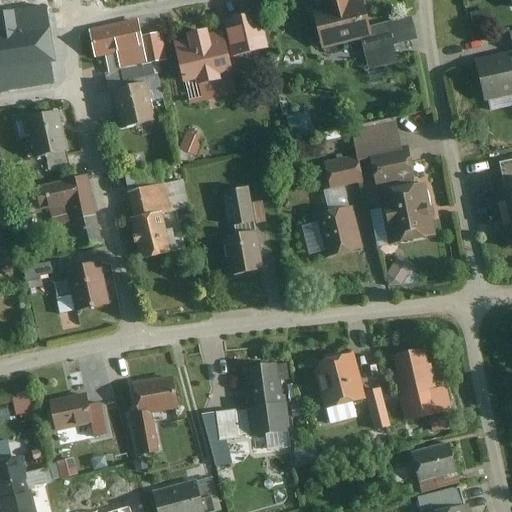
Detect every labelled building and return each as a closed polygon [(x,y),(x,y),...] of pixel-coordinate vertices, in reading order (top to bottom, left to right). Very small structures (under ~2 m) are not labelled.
[(42,0),(0,0),(0,11),(43,5),(42,0)] [(326,0),(327,2),(311,5),(322,50),(363,41),(375,38),(373,29),(365,0),(326,0)] [(190,40),(172,44),(181,86),(237,75),(234,60),(273,52),(266,14),(224,22),(226,33),(211,36),(210,29),(188,33),(190,40)] [(0,94),(58,85),(47,18),(0,25),(0,94)] [(415,19),(373,29),(375,38),(363,41),(370,70),(398,63),(394,47),(420,41),(415,19)] [(142,21),(89,32),(94,58),(117,54),(121,72),(151,66),(142,21)] [(511,35),(511,60),(477,67),(484,102),(511,96),(511,34),(511,35)] [(153,83),(114,91),(123,132),(162,124),(153,83)] [(286,116),(290,137),(314,132),(310,112),(286,116)] [(65,114),(19,120),(24,162),(71,155),(65,114)] [(206,139),(188,132),(181,151),(199,158),(206,139)] [(415,153),(384,159),(388,180),(419,175),(415,153)] [(364,162),(325,170),(329,190),(345,187),(368,182),(364,162)] [(91,176),(28,189),(33,218),(72,210),(80,251),(105,246),(91,176)] [(184,180),(127,193),(142,260),(187,251),(178,212),(191,210),(184,180)] [(381,189),(393,247),(439,238),(427,180),(381,189)] [(511,185),(495,189),(507,246),(511,244),(511,185)] [(345,187),(322,193),(328,214),(350,208),(345,187)] [(252,188),(222,193),(228,229),(257,224),(252,188)] [(328,214),(316,216),(317,225),(325,253),(326,259),(367,249),(357,206),(350,208),(328,214)] [(317,225),(302,229),(310,257),(325,253),(317,225)] [(258,232),(225,238),(232,280),(265,274),(258,232)] [(399,256),(389,276),(403,283),(412,263),(399,256)] [(63,261),(39,265),(41,276),(67,271),(63,261)] [(105,262),(67,271),(73,298),(60,301),(63,315),(76,312),(78,321),(117,312),(105,262)] [(427,348),(391,356),(402,402),(437,394),(427,348)] [(358,354),(313,364),(323,410),(328,409),(357,403),(368,400),(358,354)] [(284,363),(243,367),(248,412),(250,436),(267,435),(292,431),(284,363)] [(174,378),(134,387),(139,411),(130,413),(140,457),(160,452),(152,416),(181,410),(174,378)] [(381,430),(399,427),(391,387),(373,390),(381,430)] [(37,394),(26,395),(27,412),(38,411),(37,394)] [(88,399),(51,405),(56,433),(93,426),(88,399)] [(357,403),(328,409),(331,425),(360,419),(357,403)] [(248,412),(205,415),(211,446),(250,436),(248,412)] [(455,425),(450,412),(436,418),(440,430),(455,425)] [(292,431),(267,435),(269,454),(294,451),(292,431)] [(451,446),(415,456),(424,485),(460,475),(451,446)] [(315,450),(298,453),(300,467),(317,464),(315,450)] [(0,487),(5,511),(34,511),(29,489),(49,484),(45,469),(28,473),(24,454),(0,459),(0,487)] [(76,459),(56,464),(61,480),(80,475),(76,459)] [(204,511),(196,484),(153,496),(157,511),(204,511)] [(469,511),(467,503),(434,511),(469,511)]
